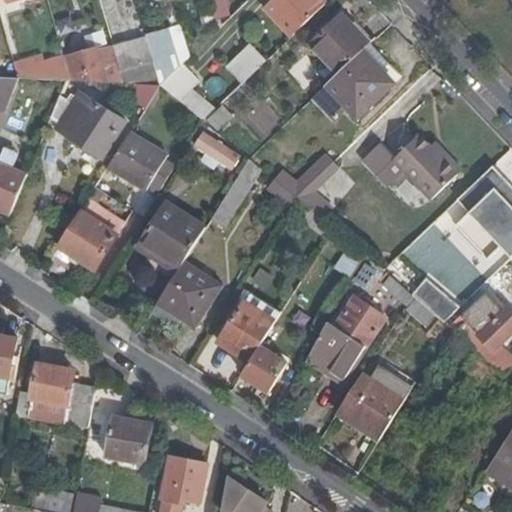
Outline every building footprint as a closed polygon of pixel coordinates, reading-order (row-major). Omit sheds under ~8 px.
[(227,0),(212,0),(218,20),(232,16),(227,0)] [(294,38),(327,6),(321,0),(274,0),(266,8),(277,20),(291,35),(294,38)] [(365,51),(367,48),(349,29),(340,19),(308,49),(335,79),(365,51)] [(291,35),(277,20),(267,29),(282,44),(291,35)] [(367,48),(372,43),(354,25),(349,29),(367,48)] [(121,71),(154,62),(147,37),(114,47),(121,71)] [(390,62),(372,43),(367,48),(365,51),(382,69),(390,62)] [(71,81),(124,84),(121,72),(119,73),(102,76),(99,68),(108,66),(103,47),(69,57),(74,75),(71,76),(71,81)] [(119,73),(121,72),(121,71),(114,47),(109,48),(115,66),(116,65),(119,73)] [(233,68),(247,83),(265,66),(251,51),(233,68)] [(335,79),(328,85),(358,117),(395,83),(382,69),(365,51),(335,79)] [(124,84),(158,75),(154,62),(121,71),(121,72),(124,84)] [(161,86),(206,122),(217,111),(175,73),(161,86)] [(0,77),(0,107),(9,110),(21,78),(19,78),(0,77)] [(139,83),(137,105),(157,106),(159,84),(139,83)] [(327,86),(315,96),(330,115),(342,105),(327,86)] [(125,122),(80,94),(59,131),(103,159),(125,122)] [(224,107),(209,121),(218,129),(233,115),(224,107)] [(394,160),(411,178),(430,146),(435,140),(426,130),(399,155),(399,156),(394,160)] [(151,183),(162,190),(176,168),(166,161),(169,155),(132,131),(110,166),(146,189),(151,183)] [(206,133),(198,146),(208,153),(203,159),(216,167),(221,160),(233,169),(241,155),(206,133)] [(435,140),(430,146),(411,178),(434,194),(466,164),(440,136),(435,140)] [(329,153),(291,185),(316,215),(355,182),(329,153)] [(0,213),(11,218),(28,178),(12,172),(17,162),(1,156),(0,159),(0,213)] [(239,207),(263,169),(251,159),(213,219),(226,227),(239,207)] [(122,222),(88,199),(81,211),(115,234),(122,222)] [(185,261),(206,228),(167,202),(140,245),(155,254),(180,269),(185,261)] [(81,211),(58,246),(92,268),(115,234),(81,211)] [(410,245),(400,257),(395,262),(411,276),(428,261),(410,245)] [(356,272),(363,260),(348,250),(341,262),(356,272)] [(400,257),(392,250),(387,256),(395,262),(400,257)] [(147,265),(173,281),(180,269),(155,254),(147,265)] [(158,303),(181,318),(196,328),(223,285),(185,261),(180,269),(173,281),(158,303)] [(430,263),(428,261),(411,276),(415,280),(430,263)] [(394,271),(388,279),(408,299),(414,289),(413,288),(406,282),(394,271)] [(493,284),(489,288),(507,307),(511,304),(493,284)] [(489,288),(464,310),(473,319),(496,345),(511,330),(511,305),(511,304),(507,307),(489,288)] [(406,301),(428,320),(437,309),(414,289),(408,299),(406,301)] [(331,315),(319,337),(309,354),(346,377),(388,311),(358,292),(339,320),(331,315)] [(158,303),(153,310),(176,325),(181,318),(158,303)] [(260,348),(276,323),(244,303),(218,343),(250,363),(260,348)] [(473,331),(468,336),(488,354),(493,350),(473,331)] [(19,338),(0,333),(0,391),(8,393),(19,338)] [(496,348),(489,355),(506,371),(511,365),(511,358),(499,346),(498,347),(496,348)] [(250,363),(242,376),(270,393),(289,365),(260,348),(250,363)] [(417,379),(374,352),(337,411),(380,438),(417,379)] [(500,372),(481,359),(472,373),(492,385),(500,372)] [(36,388),(23,386),(19,409),(92,425),(100,383),(76,378),(76,369),(42,362),(36,388)] [(148,459),(156,422),(117,414),(111,452),(148,459)] [(511,432),(500,451),(511,458),(511,432)] [(511,467),(511,458),(500,451),(490,465),(506,476),(511,467)] [(200,500),(208,463),(172,455),(161,499),(165,500),(162,511),(180,511),(184,497),(200,500)] [(270,501),(271,499),(234,474),(228,509),(231,511),(269,511),(275,504),(270,501)] [(73,509),(77,489),(38,482),(35,502),(73,509)] [(76,511),(100,511),(102,495),(79,493),(76,511)]
